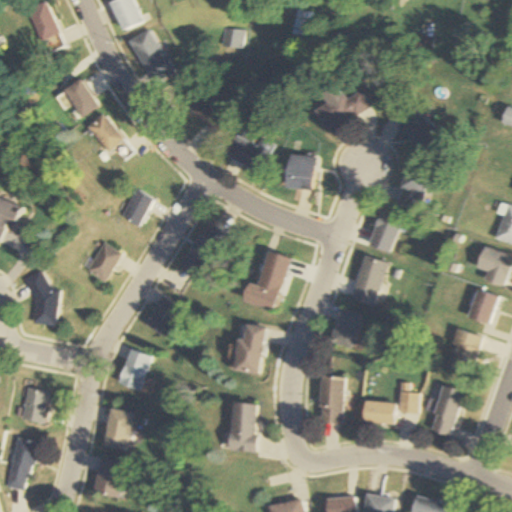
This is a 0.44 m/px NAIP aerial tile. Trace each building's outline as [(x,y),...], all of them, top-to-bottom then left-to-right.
[(145,23),(135,0),(121,0),(112,4),(124,32),(145,23)] [(60,35),(45,2),(26,10),(41,43),(60,35)] [(294,35),(312,37),(314,12),(296,11),(294,35)] [(223,28),(244,30),(243,49),(221,47),(223,28)] [(133,41),(154,85),(175,75),(154,31),(133,41)] [(64,91),(80,119),(99,108),(83,80),(64,91)] [(184,102),(217,135),(234,119),(201,85),(184,102)] [(330,132),(372,108),(362,92),(349,99),(346,94),(317,110),(330,132)] [(398,127),(426,156),(444,138),(408,101),(393,115),(401,123),(398,127)] [(503,125),(511,128),(511,108),(509,108),(503,125)] [(124,141),(103,115),(88,127),(108,153),(124,141)] [(229,159),(264,174),(277,145),(262,139),(260,144),(253,142),(255,138),(241,132),(229,159)] [(315,191),(317,158),(291,156),(289,189),(315,191)] [(399,204),(422,210),(431,175),(408,169),(399,204)] [(138,228),(154,201),(136,190),(120,217),(138,228)] [(0,234),(6,222),(13,225),(20,208),(0,198),(0,234)] [(497,242),(511,246),(511,207),(502,205),(498,216),(504,218),(497,242)] [(371,248),(393,256),(404,225),(382,217),(371,248)] [(208,279),(232,232),(210,221),(186,268),(208,279)] [(102,284),(120,256),(102,244),(83,272),(102,284)] [(511,269),(511,256),(486,249),(479,271),(490,274),(487,283),(506,289),(511,269)] [(252,285),(246,303),(276,313),(292,261),(269,253),(259,287),(252,285)] [(390,264),(367,257),(353,301),(376,308),(390,264)] [(29,325),(54,326),(56,291),(42,290),(42,278),(31,277),(29,325)] [(471,320),(492,327),(501,299),(481,292),(471,320)] [(170,339),(186,310),(163,297),(147,327),(170,339)] [(364,316),(341,310),(331,344),(354,351),(364,316)] [(269,329),(249,327),(247,342),(242,341),(238,373),(264,376),(269,329)] [(486,338),(458,332),(449,370),(476,377),(486,338)] [(144,393),(152,357),(131,352),(123,387),(144,393)] [(348,379),(325,378),(322,425),(345,426),(348,379)] [(413,386),(404,385),(401,414),(420,416),(422,395),(412,394),(413,386)] [(451,438),(465,394),(445,387),(431,431),(451,438)] [(19,421),(42,427),(50,395),(26,389),(19,421)] [(367,425),(397,425),(397,403),(367,403),(367,425)] [(232,451),(257,453),(262,407),(236,404),(232,451)] [(107,448),(130,452),(136,414),(113,410),(107,448)] [(28,492),(37,443),(15,439),(7,489),(28,492)] [(120,499),(127,465),(103,460),(96,495),(120,499)] [(366,511),(388,511),(388,496),(366,496),(366,511)] [(328,499),(328,511),(356,511),(356,498),(328,499)]
